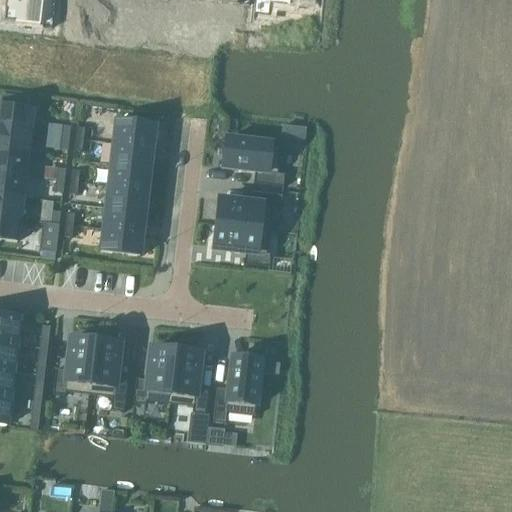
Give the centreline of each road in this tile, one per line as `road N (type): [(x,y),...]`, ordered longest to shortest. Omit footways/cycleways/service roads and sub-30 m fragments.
road 1 (residential): [(165,311),(187,135)]
road 2 (residential): [(0,291),(165,311)]
